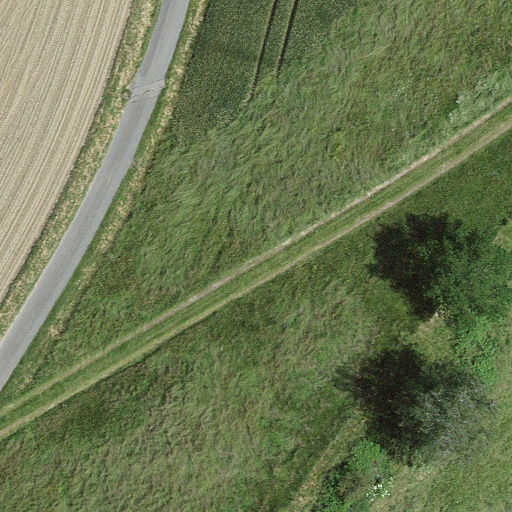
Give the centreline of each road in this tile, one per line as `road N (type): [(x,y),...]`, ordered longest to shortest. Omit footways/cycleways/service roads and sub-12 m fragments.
road 1 (track): [(0,422),(232,287),(511,108)]
road 2 (track): [(0,366),(106,185),(178,0)]
